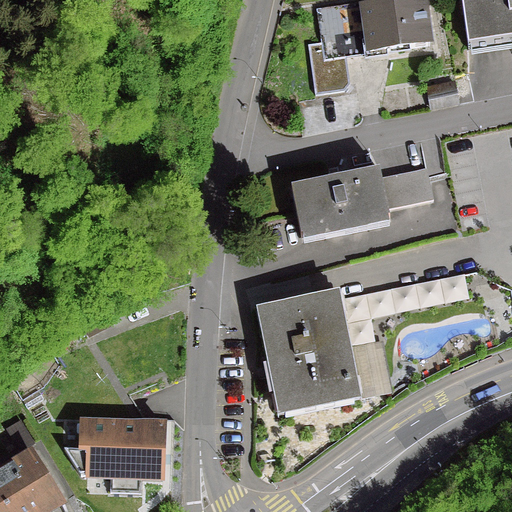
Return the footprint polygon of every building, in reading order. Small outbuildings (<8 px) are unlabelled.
[(427,47),(420,0),(316,15),(320,44),(306,46),(313,97),(342,93),(347,86),(344,59),(427,47)] [(511,0),(459,0),(466,50),(511,42),(511,0)] [(379,180),(377,172),(289,190),(299,239),(387,221),(385,212),(431,203),(424,171),(379,180)] [(330,297),(261,310),(274,375),(283,418),(352,404),(331,302),(330,297)] [(173,430),(87,426),(85,463),(94,464),(93,489),(171,493),(173,430)] [(30,457),(0,475),(0,511),(45,511),(59,504),(30,457)]
